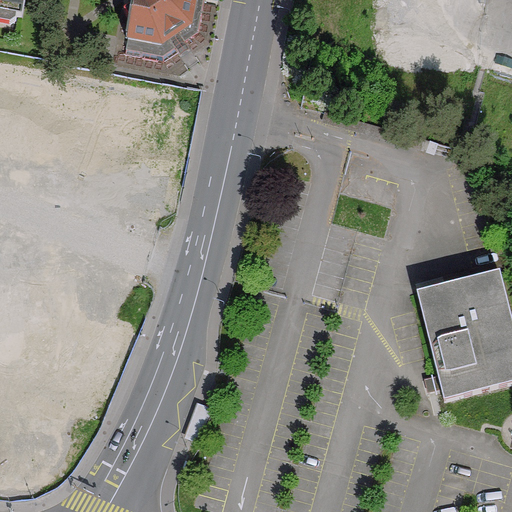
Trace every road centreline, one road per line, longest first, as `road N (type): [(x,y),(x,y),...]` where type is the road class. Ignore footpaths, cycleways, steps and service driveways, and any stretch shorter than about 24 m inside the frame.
road 1 (residential): [(238,108),(409,169),(423,189),(325,511)]
road 2 (secondary): [(238,108),(169,359),(101,511)]
